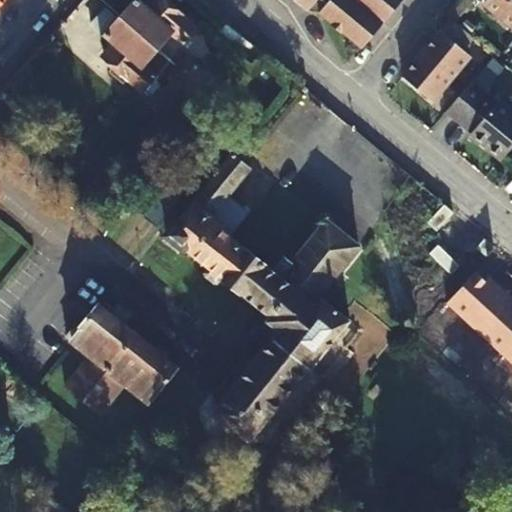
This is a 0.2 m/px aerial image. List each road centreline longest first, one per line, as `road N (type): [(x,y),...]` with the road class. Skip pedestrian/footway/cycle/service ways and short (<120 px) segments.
road 1 (residential): [(353,98),(511,229)]
road 2 (residential): [(244,0),(353,98)]
road 3 (residential): [(353,98),(436,0)]
